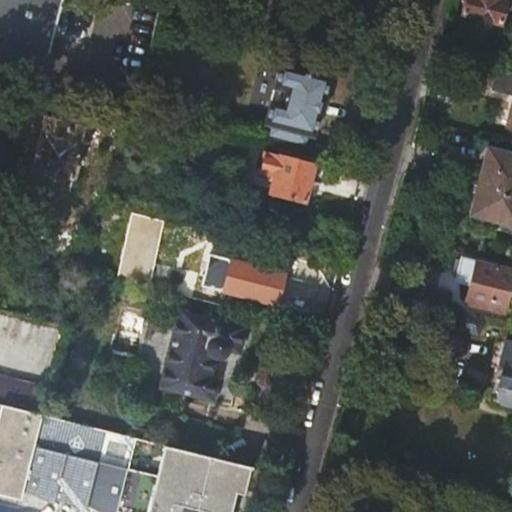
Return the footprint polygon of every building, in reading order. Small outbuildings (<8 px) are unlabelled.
[(0,0),(0,47),(47,59),(61,0),(0,0)] [(465,0),(463,13),(494,21),(500,22),(506,3),(499,0),(465,0)] [(493,27),(494,21),(463,13),(461,19),(493,27)] [(328,80),(279,68),(265,126),(267,127),(264,141),(307,152),(311,137),(313,138),(328,80)] [(511,73),(496,69),(492,89),(511,93),(511,118),(510,127),(511,127),(511,73)] [(46,115),(28,183),(69,193),(86,127),(46,115)] [(479,214),(511,222),(511,154),(488,149),(478,185),(484,187),(479,214)] [(273,179),(269,195),(304,204),(314,165),(279,156),(278,159),(262,156),(257,175),(273,179)] [(135,197),(131,212),(140,215),(143,199),(135,197)] [(154,250),(161,220),(140,215),(131,212),(114,277),(116,277),(146,285),(178,293),(188,258),(154,250)] [(219,256),(212,287),(279,304),(286,274),(219,256)] [(195,261),(188,258),(178,293),(185,295),(195,261)] [(511,272),(460,260),(456,277),(470,281),(465,303),(511,314),(511,272)] [(109,302),(116,277),(114,277),(81,268),(74,293),(109,302)] [(468,286),(470,281),(456,277),(455,283),(468,286)] [(423,283),(418,300),(445,307),(450,291),(423,283)] [(179,308),(161,385),(214,399),(219,380),(210,379),(216,359),(221,359),(226,356),(228,351),(240,354),(247,325),(179,308)] [(511,331),(498,384),(500,384),(497,394),(501,399),(511,401),(511,331)] [(42,388),(0,377),(0,403),(36,412),(42,388)] [(42,388),(36,412),(43,414),(49,390),(42,388)] [(87,399),(49,390),(43,414),(81,423),(87,399)] [(243,495),(251,466),(81,423),(43,414),(36,412),(0,403),(0,491),(5,493),(19,497),(23,484),(34,486),(33,490),(50,498),(51,491),(66,494),(65,498),(82,507),(85,499),(97,502),(96,506),(106,511),(114,511),(117,505),(143,511),(230,511),(236,494),(243,495)]
